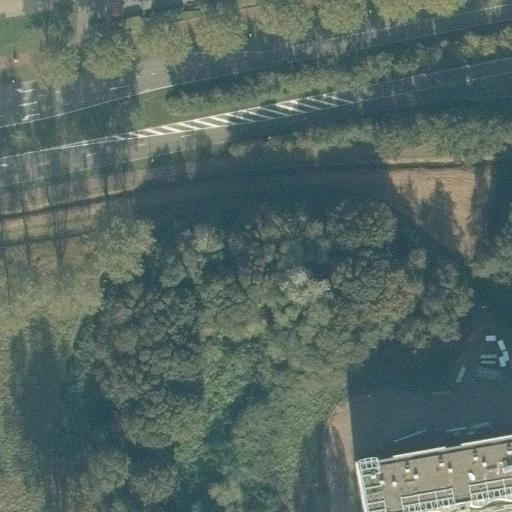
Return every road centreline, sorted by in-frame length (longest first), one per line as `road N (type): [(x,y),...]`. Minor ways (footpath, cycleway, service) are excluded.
road 1 (secondary): [(511,9),(0,107)]
road 2 (secondary): [(0,176),(511,82)]
